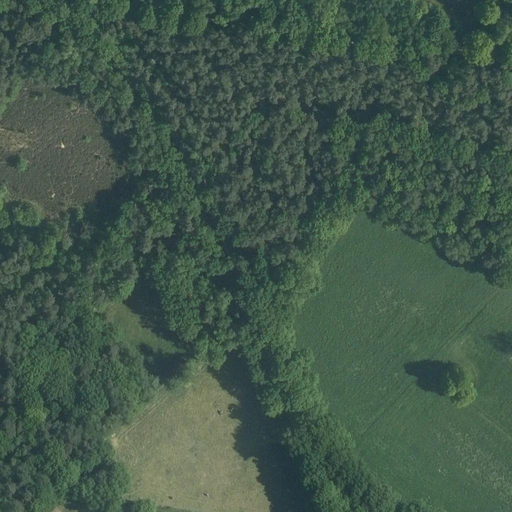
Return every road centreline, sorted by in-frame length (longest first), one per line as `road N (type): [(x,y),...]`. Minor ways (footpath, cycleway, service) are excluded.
road 1 (unclassified): [(57,0),(116,49),(180,138),(331,487),(357,511)]
road 2 (track): [(119,0),(373,41),(511,45)]
road 3 (unknown): [(172,511),(0,463)]
